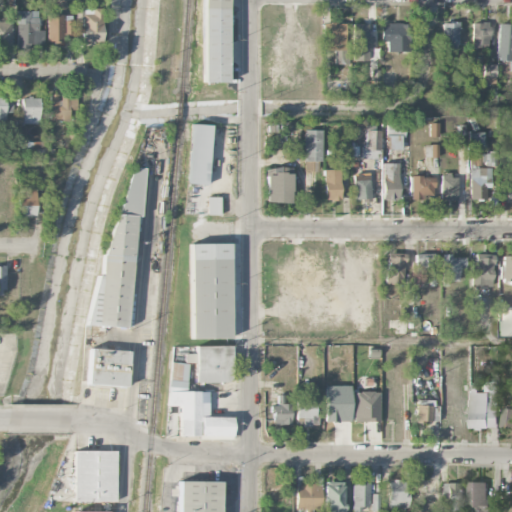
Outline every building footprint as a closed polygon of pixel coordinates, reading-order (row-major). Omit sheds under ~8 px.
[(203,0),(202,82),(227,83),(228,0),(203,0)] [(82,43),(101,43),(101,9),(91,9),(91,15),(82,15),(82,43)] [(38,12),(17,11),(16,47),(37,47),(38,12)] [(47,15),(47,43),(63,43),(63,15),(47,15)] [(345,24),(323,23),(322,50),(334,51),(334,58),(344,58),(345,24)] [(441,23),(441,48),(458,48),(457,23),(441,23)] [(471,23),(471,47),(489,47),(489,23),(471,23)] [(370,36),(368,36),(368,24),(352,24),(351,61),(370,61),(370,36)] [(380,42),(386,42),(387,52),(408,52),(408,24),(380,25),(380,42)] [(497,51),(511,51),(511,24),(498,25),(497,51)] [(483,83),(495,83),(495,64),(483,64),(483,83)] [(50,95),(50,120),(74,120),(74,94),(59,94),(50,95)] [(21,98),(22,124),(39,124),(38,97),(21,98)] [(429,124),(429,136),(438,137),(438,124),(429,124)] [(207,185),(210,125),(192,125),(189,184),(207,185)] [(303,131),(304,162),(322,162),(321,130),(303,131)] [(363,158),(380,159),(381,131),(364,131),(363,158)] [(485,150),(484,133),(469,133),(469,151),(485,150)] [(424,146),(425,158),(438,157),(437,145),(424,146)] [(398,199),(398,163),(381,164),(382,200),(398,199)] [(142,168),(117,167),(110,276),(91,275),(88,326),(127,328),(134,216),(139,217),(142,168)] [(266,167),(265,203),(291,203),(291,168),(266,167)] [(469,200),(486,200),(486,189),(490,189),(490,168),(469,168),(469,200)] [(340,200),(340,192),(341,192),(340,170),(323,170),(323,201),(340,200)] [(354,200),(370,200),(368,173),(353,174),(354,200)] [(457,200),(457,176),(440,175),(440,200),(457,200)] [(433,200),(434,177),(411,177),(411,199),(433,200)] [(511,200),(511,180),(499,181),(499,201),(511,200)] [(17,188),(16,216),(34,217),(35,189),(17,188)] [(207,215),(220,215),(219,197),(206,197),(207,215)] [(229,243),(189,244),(191,339),(230,338),(229,243)] [(433,254),(415,255),(416,279),(424,279),(424,285),(434,285),(433,254)] [(492,287),(493,255),(473,255),(472,286),(492,287)] [(511,255),(502,256),(502,284),(511,283),(511,255)] [(441,281),(461,282),(461,256),(441,256),(441,281)] [(386,284),(405,284),(404,257),(385,258),(386,284)] [(195,347),(196,383),(232,382),(231,346),(195,347)] [(86,385),(126,387),(128,351),(87,349),(86,385)] [(179,436),(199,436),(199,416),(208,416),(208,403),(199,403),(199,391),(186,391),(186,364),(170,364),(170,406),(179,406),(179,436)] [(469,385),(470,428),(498,428),(498,402),(489,402),(488,392),(478,392),(478,385),(469,385)] [(349,386),(324,386),(324,422),(350,422),(349,386)] [(379,392),(353,392),(353,422),(379,422),(379,392)] [(290,426),(291,404),(283,404),(283,395),(277,395),(277,406),(272,405),(271,425),(290,426)] [(295,426),(315,426),(315,400),(296,400),(295,426)] [(436,422),(436,400),(416,400),(415,422),(436,422)] [(503,428),(511,427),(511,408),(503,409),(503,428)] [(231,440),(232,418),(200,417),(200,439),(231,440)] [(72,452),(72,502),(114,503),(116,452),(72,452)] [(433,479),(414,480),(415,506),(434,505),(433,479)] [(388,508),(406,508),(406,480),(387,480),(388,508)] [(177,511),(219,511),(220,482),(178,482),(177,511)] [(343,511),(344,482),(325,482),(324,511),(343,511)] [(490,482),(470,482),(469,511),(480,511),(481,511),(489,511),(490,482)] [(295,509),(320,509),(321,484),(296,483),(295,509)] [(369,507),(369,483),(351,484),(352,511),(360,511),(360,507),(369,507)] [(442,503),(452,503),(452,511),(465,510),(465,484),(441,484),(442,503)] [(503,511),(511,511),(511,487),(511,488),(511,499),(504,499),(503,511)]
